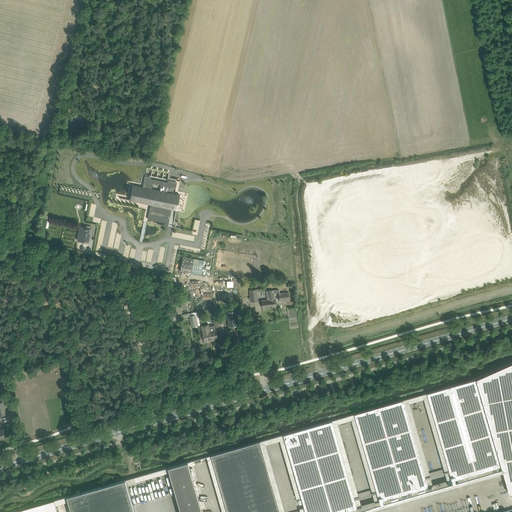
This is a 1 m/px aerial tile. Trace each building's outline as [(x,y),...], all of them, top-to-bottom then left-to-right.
[(133,185),(130,200),(151,204),(152,205),(151,212),(149,211),(148,219),(164,223),(164,225),(168,226),(171,210),(171,208),(176,209),(179,195),(174,194),(177,182),(167,181),(169,181),(169,182),(149,178),(150,177),(151,178),(151,177),(145,176),(142,187),(133,185)] [(84,241),(89,242),(91,229),(87,228),(87,227),(81,226),(78,241),(84,242),(84,241)] [(180,271),(191,273),(201,275),(204,260),(194,258),(194,259),(183,256),(180,271)] [(191,293),(191,299),(211,299),(211,293),(203,293),(203,289),(193,289),(193,293),(191,293)] [(278,289),(271,290),(266,291),(267,300),(262,300),(262,307),(276,306),(275,301),(274,293),(278,293),(279,301),(289,300),(288,292),(280,293),(278,289)] [(219,291),(219,299),(230,299),(230,298),(237,298),(236,290),(219,291)] [(236,311),(228,311),(229,326),(237,325),(236,311)] [(196,316),(196,315),(190,316),(192,327),(200,325),(198,316),(196,316)] [(209,325),(201,326),(203,333),(205,342),(209,341),(213,340),(212,339),(217,338),(216,334),(217,334),(217,333),(216,334),(216,330),(215,327),(214,325),(209,327),(209,325)] [(511,363),(476,379),(428,393),(452,474),(446,476),(448,481),(449,484),(449,486),(459,483),(459,481),(458,478),(501,466),(500,461),(501,461),(502,466),(511,495),(511,494),(511,363)] [(404,400),(355,414),(380,501),(381,501),(384,500),(419,490),(429,487),(404,400)] [(332,420),(283,434),(301,497),(304,507),(305,511),(341,511),(357,508),(332,420)] [(279,511),(260,441),(211,455),(226,511),(279,511)] [(201,511),(187,462),(168,468),(169,472),(180,511),(201,511)] [(134,511),(125,480),(67,497),(68,501),(70,511),(134,511)] [(54,500),(10,511),(57,511),(55,505),(54,500)]
